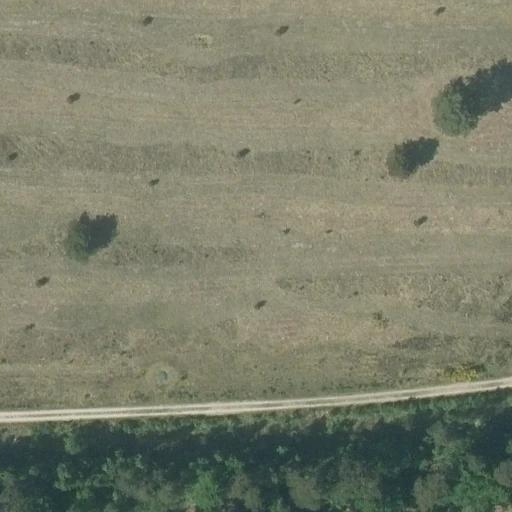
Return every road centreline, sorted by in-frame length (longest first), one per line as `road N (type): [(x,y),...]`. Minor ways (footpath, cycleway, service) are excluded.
road 1 (track): [(0,416),(344,401),(511,380)]
road 2 (track): [(195,511),(228,502),(403,511)]
